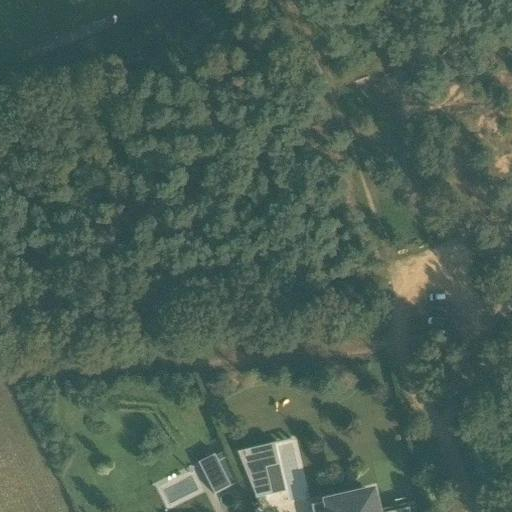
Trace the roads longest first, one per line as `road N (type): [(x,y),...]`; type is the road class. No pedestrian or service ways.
road 1 (track): [(467,511),(380,262),(343,124),(275,0)]
road 2 (track): [(402,325),(0,373)]
road 3 (track): [(423,390),(511,297)]
